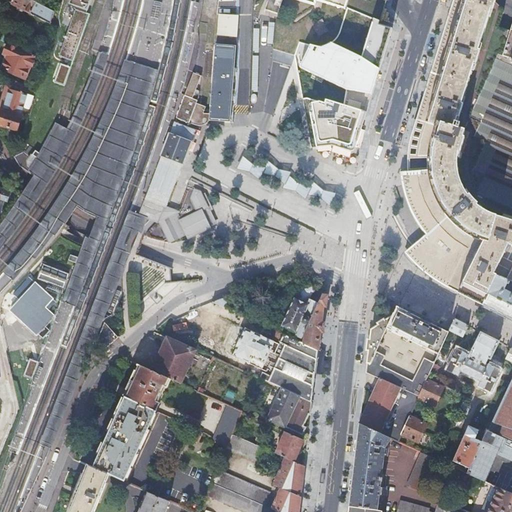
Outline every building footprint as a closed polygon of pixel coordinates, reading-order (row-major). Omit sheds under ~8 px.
[(31,0),(4,0),(44,21),(50,10),(31,0)] [(90,0),(71,0),(70,6),(86,12),(90,0)] [(254,0),(253,5),(252,9),(253,9),(283,18),(273,51),(287,55),(292,57),(294,57),(298,45),(299,42),(305,44),(317,47),(327,45),(336,38),(340,31),(343,22),(347,11),(347,10),(348,8),(362,15),(380,21),(386,0),(254,0)] [(511,58),(504,56),(486,49),(498,6),(499,0),(452,0),(416,120),(437,126),(431,145),(430,152),(430,161),(429,170),(401,172),(402,185),(406,199),(412,214),(419,227),(427,237),(406,254),(407,256),(409,258),(410,260),(412,261),(413,263),(415,264),(416,265),(418,267),(420,268),(421,270),(423,271),(426,273),(428,275),(431,277),(433,278),(436,280),(435,282),(445,286),(447,287),(461,294),(483,305),(497,276),(507,280),(511,282),(511,281),(511,58)] [(76,11),(60,57),(73,62),(89,16),(76,11)] [(230,43),(239,43),(240,13),(220,12),(218,35),(231,36),(230,43)] [(298,45),(294,57),(291,67),(297,69),(343,89),(375,93),(393,28),(379,25),(380,21),(362,15),(351,54),(327,45),(317,47),(305,44),(299,42),(298,45)] [(212,66),(208,118),(228,120),(233,45),(213,43),(212,66)] [(36,60),(34,58),(35,57),(9,45),(4,55),(7,56),(2,68),(25,78),(29,70),(31,71),(36,60)] [(22,220),(38,195),(60,161),(77,128),(89,102),(98,81),(108,55),(98,51),(83,87),(64,127),(54,122),(40,147),(25,170),(31,173),(21,190),(6,213),(0,221),(0,247),(7,239),(22,220)] [(87,212),(96,216),(89,238),(85,236),(61,302),(75,307),(128,164),(132,154),(136,144),(139,134),(143,124),(144,119),(150,98),(159,70),(125,60),(121,70),(119,77),(116,85),(113,92),(110,99),(105,110),(99,122),(93,135),(90,143),(82,156),(75,170),(70,178),(65,187),(60,195),(55,203),(39,225),(19,253),(3,273),(13,281),(32,256),(34,259),(52,234),(55,236),(70,214),(77,205),(87,212)] [(57,81),(67,83),(71,65),(61,63),(57,81)] [(187,122),(195,102),(196,99),(191,97),(200,74),(192,71),(174,116),(187,122)] [(339,103),(367,112),(371,98),(375,93),(343,89),(339,103)] [(20,117),(27,95),(11,90),(4,112),(3,112),(0,120),(0,124),(1,126),(14,131),(18,129),(22,117),(20,117)] [(320,97),(301,90),(312,148),(319,148),(333,146),(354,152),(367,112),(339,103),(320,97)] [(195,102),(187,122),(196,124),(202,123),(206,119),(207,112),(201,112),(204,105),(195,102)] [(172,120),(142,199),(160,206),(164,207),(184,155),(194,128),(172,120)] [(255,176),(263,161),(242,150),(234,165),(255,176)] [(281,182),(289,167),(268,156),(260,171),(281,182)] [(302,197),(310,182),(289,171),(281,186),(302,197)] [(326,206),(334,191),(313,180),(305,194),(326,206)] [(145,217),(139,234),(164,242),(169,240),(171,243),(188,235),(190,239),(211,229),(207,219),(203,211),(209,208),(206,200),(202,192),(189,188),(180,212),(173,209),(169,207),(166,215),(145,217)] [(137,214),(128,210),(80,339),(92,342),(137,230),(140,232),(145,217),(137,214)] [(135,269),(170,280),(175,266),(139,255),(135,269)] [(40,278),(66,288),(71,274),(46,264),(40,278)] [(497,276),(483,305),(511,319),(511,290),(505,287),(507,280),(497,276)] [(46,307),(53,298),(35,282),(9,310),(37,335),(55,315),(46,307)] [(295,334),(303,338),(318,303),(310,299),(314,290),(313,290),(313,288),(313,287),(306,283),(306,284),(303,285),(302,285),(296,299),(295,298),(283,325),(296,332),(295,334)] [(326,295),(322,294),(318,303),(303,338),(301,342),(319,350),(324,313),(326,295)] [(227,309),(226,297),(213,302),(227,309)] [(395,310),(392,317),(371,363),(370,363),(367,370),(367,372),(381,378),(420,396),(428,379),(435,363),(449,332),(403,310),(403,311),(396,308),(395,310)] [(371,363),(392,317),(372,330),(371,341),(368,363),(370,363),(371,363)] [(469,326),(455,318),(450,330),(464,337),(469,326)] [(261,335),(265,325),(251,319),(247,328),(246,328),(242,337),(241,337),(237,348),(233,357),(268,372),(272,361),(277,363),(281,355),(277,353),(281,343),(261,335)] [(105,350),(119,338),(104,323),(94,350),(99,356),(105,350)] [(317,369),(319,350),(301,342),(265,325),(261,335),(281,343),(277,353),(281,355),(277,363),(271,376),(263,372),(260,378),(283,388),(313,401),(317,369)] [(489,336),(481,332),(472,350),(474,350),(471,356),(469,355),(469,354),(458,348),(447,369),(458,375),(460,370),(480,379),(478,385),(489,390),(500,369),(489,364),(488,365),(486,364),(489,358),(491,359),(499,341),(489,336)] [(168,338),(167,340),(153,371),(172,380),(180,384),(196,351),(168,338)] [(80,339),(39,444),(51,449),(92,342),(80,339)] [(35,377),(41,361),(32,358),(26,374),(35,377)] [(442,366),(435,363),(431,373),(437,376),(442,366)] [(172,380),(153,371),(139,365),(128,390),(131,391),(128,399),(157,412),(161,403),(160,403),(164,395),(161,393),(164,386),(168,388),(172,380)] [(403,434),(412,415),(413,411),(416,406),(420,397),(420,396),(381,378),(361,423),(393,438),(400,441),(402,437),(403,434)] [(444,386),(428,379),(420,396),(420,397),(436,404),(444,386)] [(511,382),(494,420),(503,424),(499,434),(511,440),(511,382)] [(313,401),(283,388),(269,419),(304,434),(307,427),(304,425),(307,419),(309,414),(311,415),(313,401)] [(126,398),(94,468),(110,475),(124,481),(157,412),(128,399),(126,398)] [(213,440),(228,447),(233,434),(242,413),(242,412),(228,406),(213,440)] [(412,415),(403,434),(429,446),(433,436),(424,432),(428,423),(412,415)] [(393,438),(361,423),(356,460),(351,507),(378,510),(380,495),(384,495),(385,488),(381,487),(382,482),(383,482),(384,479),(382,478),(384,464),(386,455),(389,456),(390,449),(386,448),(393,438)] [(470,467),(482,441),(477,438),(480,430),(470,425),(465,435),(455,460),(470,467)] [(511,440),(499,434),(487,429),(482,441),(470,467),(468,472),(484,480),(496,453),(511,459),(511,440)] [(277,453),(287,458),(295,462),(301,449),(305,440),(286,432),(277,453)] [(267,461),(274,452),(233,434),(228,447),(264,463),(265,460),(267,461)] [(437,458),(435,457),(423,452),(408,485),(421,491),(437,458)] [(282,489),(301,497),(302,490),(304,481),(305,466),(295,462),(287,458),(284,467),(278,464),(275,473),(280,475),(275,486),(282,489)] [(88,465),(69,511),(94,511),(110,475),(94,468),(88,465)] [(213,482),(266,506),(272,493),(218,469),(213,482)] [(213,482),(207,495),(246,511),(263,511),(266,506),(213,482)] [(511,511),(511,492),(498,487),(488,511),(511,511)] [(279,511),(299,511),(300,506),(301,497),(282,489),(280,494),(279,496),(278,495),(276,502),(273,509),(279,511)] [(166,511),(171,501),(148,491),(139,511),(166,511)] [(397,511),(451,511),(454,505),(440,499),(436,511),(431,511),(430,511),(430,509),(401,501),(397,511)]
